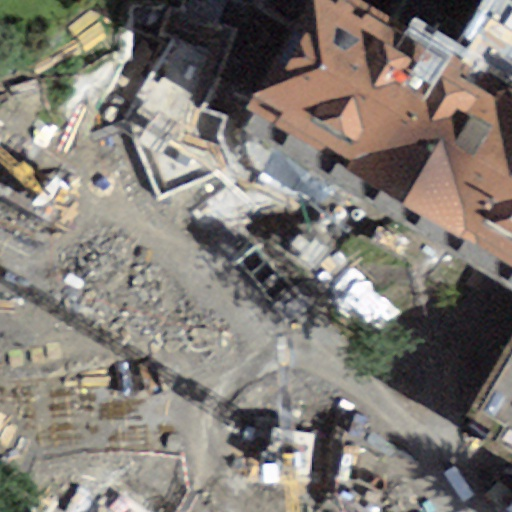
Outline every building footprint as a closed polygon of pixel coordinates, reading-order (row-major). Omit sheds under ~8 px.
[(511,284),(511,90),(504,85),(500,91),(466,70),(483,43),(410,0),(399,0),(386,23),(347,0),(320,0),(246,125),(511,284)] [(18,116),(5,155),(70,181),(74,173),(86,178),(93,162),(88,140),(18,116)] [(58,292),(57,297),(146,322),(168,242),(127,230),(132,212),(84,199),(67,260),(38,252),(29,284),(58,292)] [(227,260),(210,286),(264,322),(281,296),(227,260)] [(511,352),(479,408),(511,427),(511,352)] [(116,511),(86,492),(71,511),(116,511)]
